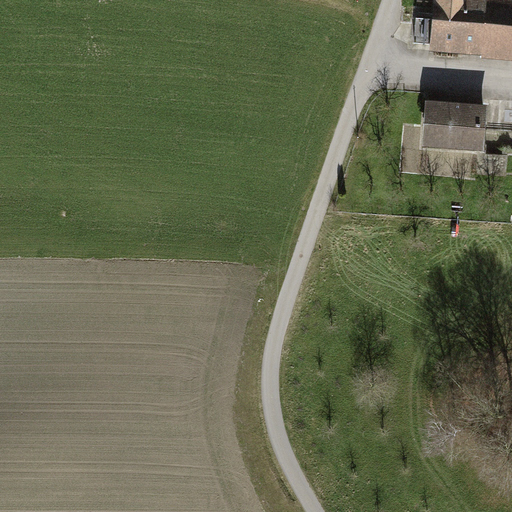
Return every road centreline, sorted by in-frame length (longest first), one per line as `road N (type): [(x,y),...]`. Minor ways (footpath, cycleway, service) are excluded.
road 1 (motorway): [(451,511),(431,0)]
road 2 (motorway): [(279,0),(297,511)]
road 3 (unknown): [(368,60),(511,76)]
